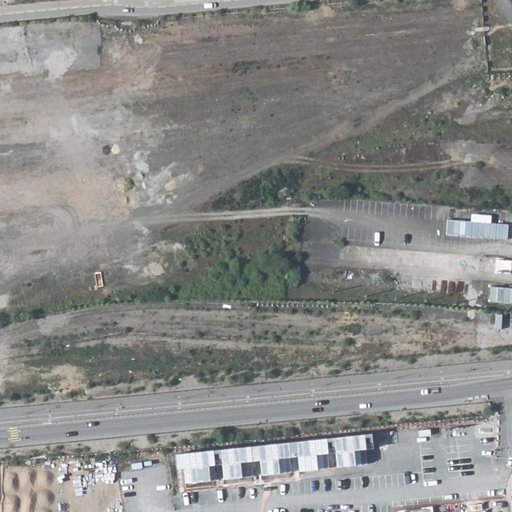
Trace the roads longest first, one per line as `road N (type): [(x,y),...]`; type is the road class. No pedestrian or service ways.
road 1 (tertiary): [(511,383),(0,434)]
road 2 (residential): [(511,196),(392,207),(367,245),(231,257)]
road 3 (residential): [(0,253),(214,236),(226,243)]
road 4 (primary): [(0,14),(136,6)]
